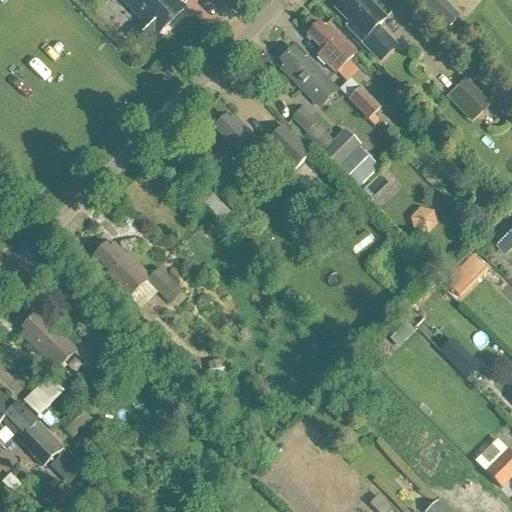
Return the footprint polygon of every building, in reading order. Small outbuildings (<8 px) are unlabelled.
[(126,0),(124,3),(144,23),(144,26),(153,35),(156,35),(158,38),(184,12),(171,0),(126,0)] [(380,63),(394,49),(376,31),(384,22),(362,0),(345,0),(335,10),(350,25),(346,29),(362,45),(380,63)] [(429,0),(415,14),(461,61),(465,58),(448,41),(452,37),(447,32),(459,20),(439,0),(429,0)] [(335,76),(356,56),(327,27),(324,31),(319,26),(307,38),(322,54),(318,58),(335,76)] [(318,110),(336,93),(320,76),(306,61),(304,63),(293,51),(280,64),(284,68),(280,72),(318,110)] [(493,94),(474,75),(472,77),(471,76),(457,90),(483,116),(497,103),(490,96),(493,94)] [(368,124),(380,112),(361,92),(349,103),(368,124)] [(323,152),(333,143),(317,126),(318,125),(303,109),(292,120),(323,152)] [(227,179),(243,164),(260,146),(234,119),(230,123),(225,118),(213,130),(225,142),(208,160),(227,179)] [(292,176),(311,157),(283,129),(264,148),(292,176)] [(346,134),(336,144),(325,155),(361,193),(381,172),(361,152),(362,150),(346,134)] [(432,216),(420,212),(411,222),(414,234),(427,237),(436,228),(432,216)] [(511,223),(501,234),(511,245),(511,223)] [(170,307),(182,295),(155,268),(146,276),(127,256),(125,258),(114,246),(110,250),(106,246),(93,259),(108,275),(106,277),(129,302),(147,284),(170,307)] [(486,276),(473,263),(445,290),(458,304),(486,276)] [(80,351),(77,354),(42,318),(38,322),(34,318),(21,331),(25,335),(21,339),(56,374),(71,359),(84,372),(93,363),(80,351)] [(450,339),(437,352),(451,366),(464,353),(450,339)] [(225,386),(223,371),(208,373),(211,388),(225,386)] [(63,394),(48,379),(23,404),(52,434),(60,426),(45,412),(63,394)] [(43,470),(58,456),(33,431),(38,426),(18,406),(14,410),(0,396),(0,425),(4,421),(23,440),(18,444),(43,470)] [(73,440),(90,423),(76,410),(60,427),(73,440)] [(484,477),(499,492),(511,479),(511,457),(507,453),(484,477)] [(369,508),(372,511),(390,511),(377,499),(369,508)] [(450,511),(440,501),(437,504),(429,511),(450,511)]
